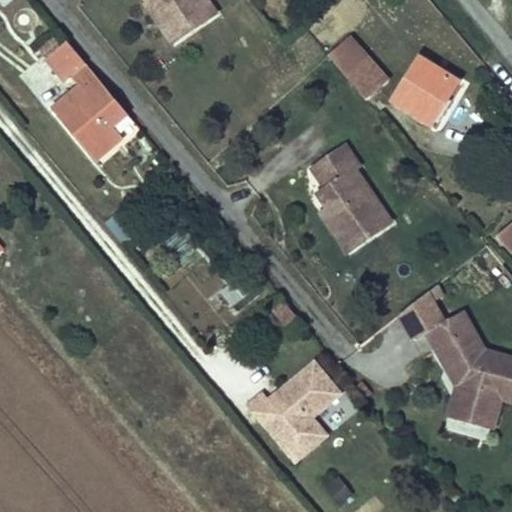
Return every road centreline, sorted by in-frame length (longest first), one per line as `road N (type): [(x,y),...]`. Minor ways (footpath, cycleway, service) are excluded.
road 1 (residential): [(68,0),(356,349)]
road 2 (unknown): [(0,112),(231,391)]
